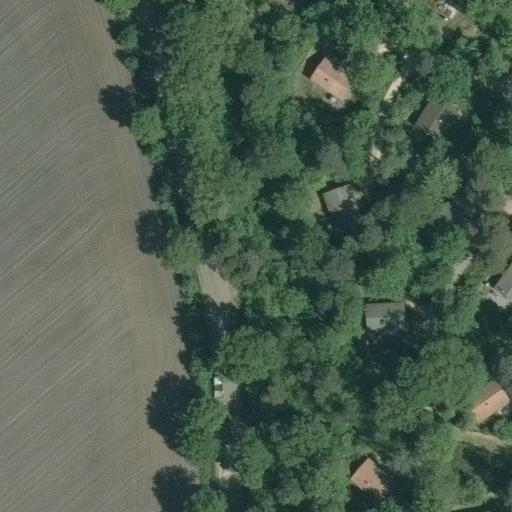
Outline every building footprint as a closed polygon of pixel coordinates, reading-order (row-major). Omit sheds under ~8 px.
[(443,0),(458,10),(464,0),(443,0)] [(313,79),(342,100),(357,79),(327,58),(313,79)] [(437,96),(418,125),(440,139),(459,110),(437,96)] [(325,196),(339,233),(363,225),(349,187),(325,196)] [(457,195),(434,222),(453,239),(476,212),(457,195)] [(511,267),(496,289),(511,300),(511,267)] [(368,306),(369,332),(404,330),(403,304),(368,306)] [(481,420),(509,401),(495,380),(466,400),(481,420)] [(369,460),(353,479),(379,502),(396,483),(369,460)]
